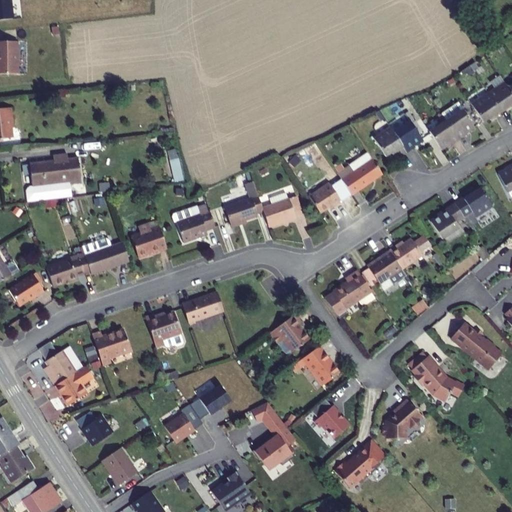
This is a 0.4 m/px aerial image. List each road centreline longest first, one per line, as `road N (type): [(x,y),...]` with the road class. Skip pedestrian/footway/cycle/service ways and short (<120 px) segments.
road 1 (residential): [(0,363),(69,318),(250,257),(292,260)]
road 2 (residential): [(292,260),(298,283),(363,373),(471,283)]
road 3 (tertiary): [(92,511),(0,367)]
road 4 (residential): [(292,260),(323,256),(399,206)]
